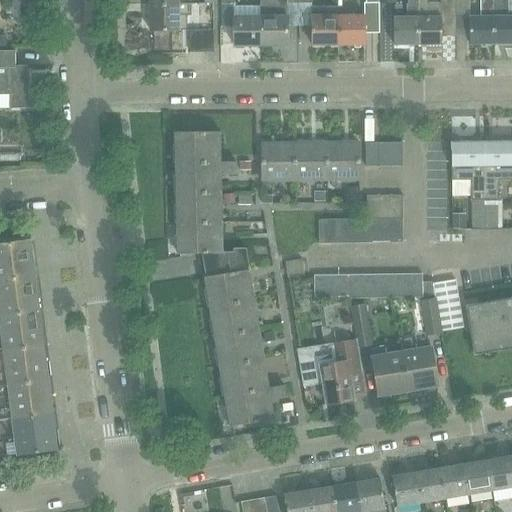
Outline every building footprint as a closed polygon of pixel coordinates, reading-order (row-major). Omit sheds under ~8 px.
[(417,45),(416,0),(408,0),(408,5),(407,5),(407,18),(394,18),(394,45),(417,45)] [(455,14),(454,0),(440,0),(441,4),(427,4),(427,0),(416,0),(417,45),(442,45),(442,14),(455,14)] [(469,0),(454,0),(455,14),(469,14),(469,0)] [(493,44),(492,0),(480,0),(481,17),(469,17),(470,44),(493,44)] [(511,0),(492,0),(493,44),(511,43),(511,0)] [(191,7),(150,7),(150,31),(187,31),(187,16),(192,16),(191,7)] [(260,8),(260,18),(260,46),(287,46),(287,16),(277,16),(276,7),(260,8)] [(312,7),(312,26),(312,46),(338,45),(337,16),(337,7),(312,7)] [(365,45),(365,15),(337,16),(338,45),(365,45)] [(260,46),(260,18),(234,18),(234,47),(260,46)] [(202,53),(202,31),(190,31),(190,53),(202,53)] [(214,53),(213,31),(202,31),(202,53),(214,53)] [(0,51),(0,108),(12,109),(28,108),(28,67),(15,67),(15,52),(7,52),(0,51)] [(206,277),(204,278),(230,427),(274,419),(274,418),(268,419),(243,272),(250,271),(246,249),(233,249),(233,252),(217,253),(214,133),(220,133),(220,132),(174,133),(178,254),(202,254),(206,277)] [(511,142),(484,143),(485,201),(499,201),(499,181),(511,180),(511,142)] [(379,167),(378,143),(366,144),(366,164),(366,167),(379,167)] [(390,143),(378,143),(379,167),(390,167),(390,143)] [(403,143),(390,143),(390,167),(403,167),(403,143)] [(484,143),(452,143),(452,181),(471,181),(471,201),(485,201),(484,143)] [(295,181),(295,144),(262,144),(262,181),(295,181)] [(327,144),(295,144),(295,181),(327,180),(327,144)] [(359,144),(327,144),(327,180),(360,180),(359,144)] [(220,163),(220,175),(236,175),(236,162),(220,163)] [(366,219),(378,219),(379,195),(367,195),(366,219)] [(391,195),(379,195),(378,219),(390,219),(391,195)] [(402,195),(391,195),(390,219),(402,219),(402,195)] [(272,196),(262,196),(262,204),(272,204),(272,196)] [(366,219),(354,220),(355,243),(367,243),(366,219)] [(378,219),(366,219),(367,243),(378,243),(378,219)] [(390,219),(378,219),(378,243),(390,243),(390,219)] [(390,219),(390,243),(402,243),(402,219),(390,219)] [(331,244),(330,220),(318,220),(319,244),(331,244)] [(342,220),(330,220),(331,244),(343,244),(342,220)] [(354,220),(342,220),(343,244),(355,243),(354,220)] [(0,280),(34,277),(30,241),(0,244),(0,280)] [(285,263),(288,283),(305,280),(302,260),(285,263)] [(422,274),(410,275),(410,298),(423,298),(422,282),(422,274)] [(350,275),(338,276),(338,299),(350,299),(350,275)] [(362,275),(350,275),(350,299),(362,299),(362,275)] [(374,275),(362,275),(362,299),(374,299),(374,275)] [(386,275),(374,275),(374,299),(386,298),(386,275)] [(398,275),(386,275),(386,298),(398,298),(398,275)] [(410,275),(398,275),(398,298),(410,298),(410,275)] [(327,299),(326,276),(314,276),(314,299),(327,299)] [(338,276),(326,276),(327,299),(338,299),(338,276)] [(0,316),(39,311),(34,277),(0,280),(0,316)] [(432,282),(422,282),(423,298),(435,296),(432,282)] [(441,333),(435,299),(421,301),(427,335),(441,333)] [(511,304),(474,311),(473,307),(473,304),(465,306),(470,336),(476,335),(479,347),(495,344),(497,352),(511,348),(511,304)] [(351,307),(358,347),(372,345),(365,305),(351,307)] [(0,352),(43,347),(39,311),(0,316),(0,352)] [(417,349),(401,352),(408,391),(438,386),(431,347),(430,347),(429,339),(415,341),(417,349)] [(320,366),(301,369),(303,384),(322,381),(323,385),(326,405),(354,400),(354,398),(350,375),(361,373),(358,354),(356,340),(332,344),(335,363),(320,366)] [(408,391),(401,352),(386,354),(385,346),(371,349),(372,357),(379,396),(408,391)] [(0,386),(9,386),(48,381),(43,347),(0,352),(0,386)] [(0,420),(13,419),(52,415),(48,381),(9,386),(0,386),(0,420)] [(286,398),(284,386),(268,388),(271,401),(286,398)] [(52,415),(13,419),(15,437),(3,439),(3,443),(0,443),(0,456),(56,450),(52,415)] [(511,487),(511,464),(511,457),(487,461),(492,491),(511,487)] [(492,491),(487,461),(463,465),(468,495),(492,491)] [(468,495),(463,465),(440,469),(445,499),(468,495)] [(445,499),(440,469),(416,473),(421,503),(445,499)] [(421,503),(416,473),(392,477),(395,497),(397,507),(421,503)] [(380,479),(356,483),(360,511),(373,511),(374,511),(385,509),(383,499),(380,479)] [(360,511),(356,483),(332,487),(336,511),(360,511)] [(336,511),(332,487),(308,491),(312,511),(336,511)] [(312,511),(308,491),(284,495),(286,511),(312,511)] [(278,511),(276,497),(265,499),(267,511),(278,511)] [(267,511),(265,499),(253,501),(255,511),(267,511)] [(255,511),(253,501),(242,502),(243,511),(255,511)]
